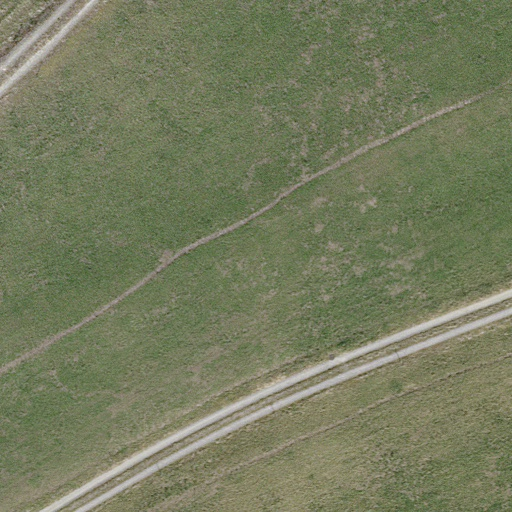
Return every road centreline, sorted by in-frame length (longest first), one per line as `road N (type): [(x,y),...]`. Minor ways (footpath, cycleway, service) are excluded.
road 1 (track): [(102,511),(311,394),(511,314)]
road 2 (track): [(0,91),(93,0)]
